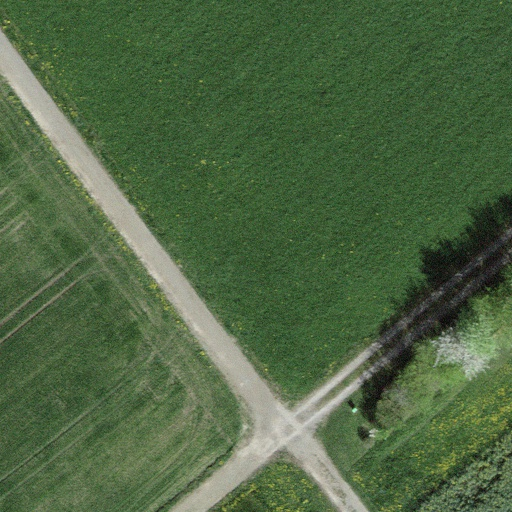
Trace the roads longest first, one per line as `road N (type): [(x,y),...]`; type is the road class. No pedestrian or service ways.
road 1 (track): [(0,22),(297,432),(511,256)]
road 2 (track): [(356,511),(297,432),(203,511)]
